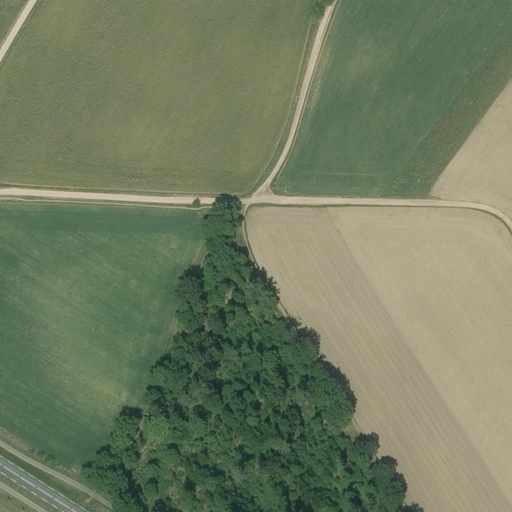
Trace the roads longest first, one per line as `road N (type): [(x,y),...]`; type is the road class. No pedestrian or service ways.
road 1 (track): [(246,202),(244,242),(256,272),(404,511)]
road 2 (track): [(259,200),(473,204),(511,228)]
road 3 (track): [(0,192),(246,202)]
road 4 (track): [(334,0),(288,142),(259,200)]
